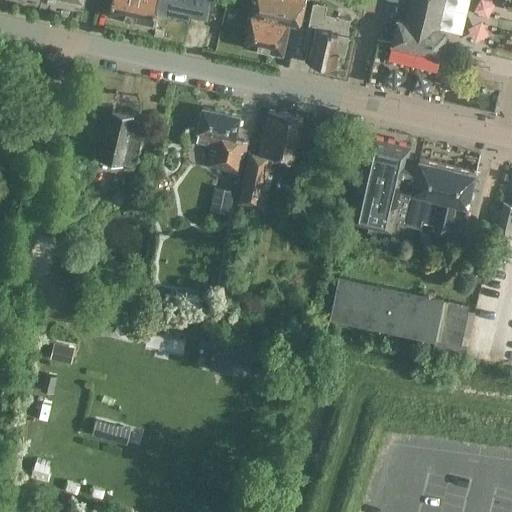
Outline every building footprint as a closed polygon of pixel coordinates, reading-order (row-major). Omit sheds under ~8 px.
[(110,0),(108,14),(151,23),(154,11),(163,13),(162,15),(189,21),(190,15),(208,19),(212,0),(110,0)] [(299,25),(304,0),(252,0),(250,10),(242,45),(282,54),(288,23),(299,25)] [(440,55),(446,29),(461,33),(469,0),(408,0),(404,19),(396,18),(390,43),(440,55)] [(346,32),(349,18),(324,13),(326,4),(312,2),(303,43),(308,44),(305,59),(335,65),(339,48),(343,49),(346,32)] [(239,172),(246,140),(234,138),(239,115),(202,107),(197,131),(197,132),(195,142),(211,145),(206,165),(239,172)] [(100,158),(121,163),(132,165),(138,138),(128,135),(133,113),(111,108),(100,158)] [(292,162),(302,116),(279,111),(278,111),(268,109),(258,153),(248,151),(237,203),(264,209),(273,166),(270,166),(272,157),(292,162)] [(392,221),(404,224),(403,227),(420,230),(422,220),(460,229),(474,169),(418,156),(417,157),(407,155),(409,145),(368,136),(348,220),(390,229),(392,221)] [(209,208),(228,212),(232,195),(213,191),(209,208)] [(501,210),(500,209),(497,221),(498,221),(496,228),(510,231),(511,224),(511,202),(503,201),(501,210)] [(469,279),(480,282),(483,270),(472,267),(469,279)] [(448,350),(458,352),(465,353),(473,311),(466,309),(468,303),(448,299),(443,298),(338,276),(330,315),(360,321),(434,337),(440,338),(450,340),(448,350)] [(131,326),(101,320),(99,332),(128,338),(131,326)] [(50,358),(70,362),(73,346),(53,342),(50,358)] [(240,371),(243,349),(215,344),(211,367),(240,371)] [(252,364),(251,373),(263,375),(264,366),(252,364)] [(40,390),(53,393),(56,375),(43,372),(40,390)]
